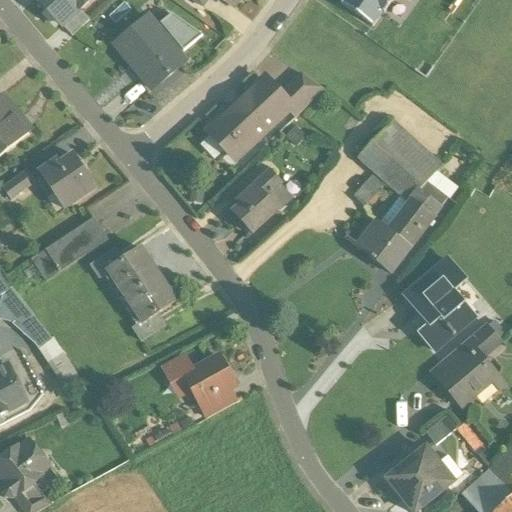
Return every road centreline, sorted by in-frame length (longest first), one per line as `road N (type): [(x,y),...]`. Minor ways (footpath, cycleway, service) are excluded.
road 1 (residential): [(131,166),(246,314),(305,458),(343,511)]
road 2 (residential): [(131,166),(247,62),(293,0)]
road 3 (residential): [(0,10),(131,166)]
